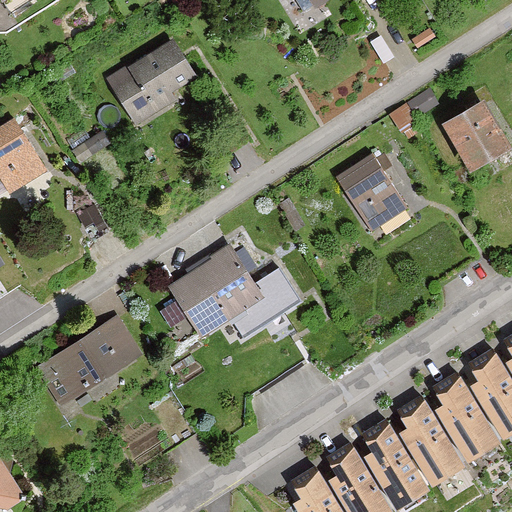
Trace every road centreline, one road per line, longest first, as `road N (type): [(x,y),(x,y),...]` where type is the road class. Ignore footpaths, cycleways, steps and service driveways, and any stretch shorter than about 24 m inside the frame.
road 1 (residential): [(511,16),(0,342)]
road 2 (residential): [(511,281),(161,511)]
